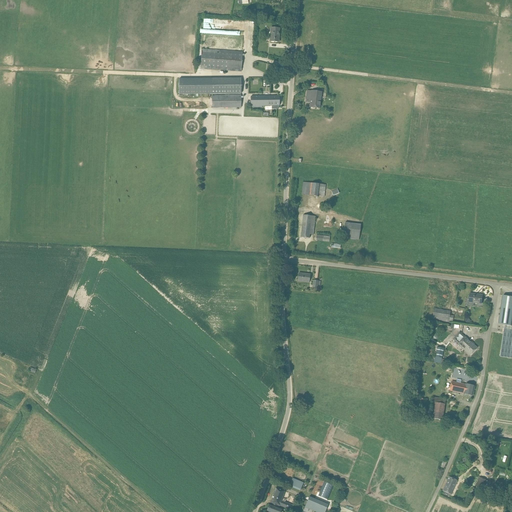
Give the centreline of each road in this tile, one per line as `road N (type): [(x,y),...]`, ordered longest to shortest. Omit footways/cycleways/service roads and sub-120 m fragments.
road 1 (unclassified): [(283,259),(298,0)]
road 2 (unclassified): [(251,511),(288,389),(283,259)]
road 3 (unclassified): [(427,511),(477,397),(497,285)]
road 4 (unclassified): [(283,259),(497,285)]
road 5 (track): [(31,397),(163,511)]
